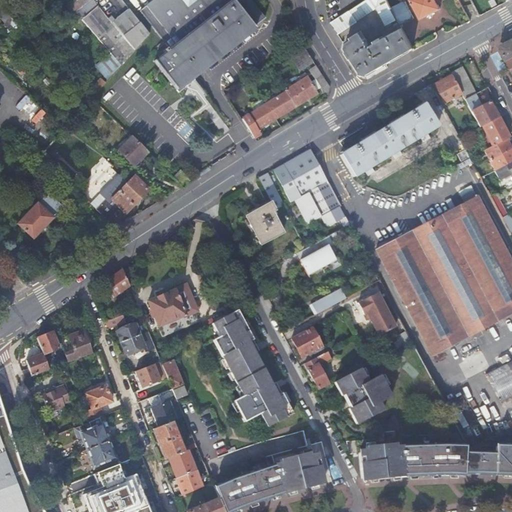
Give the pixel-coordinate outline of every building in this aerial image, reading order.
[(97,5),(95,3),(92,0),(76,0),(73,3),(84,17),(81,20),(110,55),(114,59),(120,67),(131,54),(134,51),(122,36),(114,26),(112,24),(109,20),(103,13),(97,5)] [(103,0),(102,0),(97,5),(103,13),(110,8),(103,0)] [(154,0),(139,11),(155,32),(170,50),(168,52),(165,49),(161,52),(164,55),(154,63),(178,93),(186,87),(194,81),(191,77),(264,20),(247,0),(154,0)] [(365,0),(330,23),(337,34),(357,22),(357,21),(376,8),(385,26),(397,19),(391,8),(387,0),(365,0)] [(440,9),(435,0),(410,0),(420,19),(430,14),(440,9)] [(391,8),(397,19),(399,24),(400,25),(414,18),(405,1),(391,8)] [(84,17),(73,3),(69,6),(81,20),(84,17)] [(115,21),(112,24),(114,26),(122,36),(134,51),(147,36),(128,11),(115,21)] [(400,56),(412,48),(400,25),(399,24),(396,26),(398,30),(384,38),(382,36),(375,40),(376,43),(371,45),(368,44),(366,41),(367,41),(361,31),(352,37),(353,39),(346,43),(345,47),(355,63),(362,73),(367,74),(377,69),(385,64),(400,56)] [(511,38),(502,44),(501,49),(504,54),(507,60),(511,57),(511,38)] [(301,71),(314,63),(305,49),(292,57),(301,71)] [(107,81),(120,67),(114,59),(110,55),(95,68),(107,81)] [(362,73),(355,63),(352,65),(361,78),(364,75),(365,76),(367,74),(362,73)] [(377,69),(367,74),(365,76),(367,76),(369,79),(388,68),(385,64),(377,69)] [(22,65),(16,71),(21,75),(26,70),(22,65)] [(323,93),(328,95),(330,88),(316,66),(309,70),(315,79),(315,80),(323,91),(323,93)] [(469,109),(493,97),(488,88),(477,93),(463,66),(451,72),(466,99),(464,100),(469,109)] [(461,94),(464,100),(466,99),(451,72),(450,73),(451,76),(461,94)] [(443,103),(461,94),(451,76),(442,80),(434,85),(443,103)] [(307,77),(285,90),(286,92),(296,107),(306,101),(318,94),(307,77)] [(95,95),(105,84),(100,79),(90,90),(95,95)] [(286,92),(266,104),(276,120),(285,114),(296,107),(286,92)] [(93,97),(89,93),(78,105),(83,109),(92,99),(93,97)] [(479,127),(481,126),(498,118),(494,110),(489,102),(471,112),(479,127)] [(427,132),(438,126),(431,114),(424,103),(340,155),(353,177),(365,170),(368,175),(374,171),(371,166),(392,153),(395,158),(402,154),(399,149),(420,137),(423,142),(430,137),(427,132)] [(276,120),(266,104),(242,119),(254,138),(261,134),(259,130),(266,125),(276,120)] [(75,108),(62,123),(66,128),(75,118),(79,113),(75,108)] [(489,148),(506,139),(508,138),(503,128),(498,118),(481,126),(491,144),(488,146),(489,148)] [(143,158),(147,153),(131,138),(117,152),(135,170),(141,164),(139,162),(143,158)] [(484,150),(489,160),(511,149),(509,144),(506,139),(489,148),(484,150)] [(511,161),(511,149),(489,160),(494,170),(511,161)] [(315,161),(309,150),(289,160),(282,164),(272,170),(290,202),(294,200),(307,224),(320,216),(326,227),(340,220),(344,227),(349,225),(339,207),(326,181),(315,161)] [(511,177),(511,161),(494,170),(494,171),(499,181),(511,175),(511,177)] [(183,188),(192,183),(180,171),(173,178),(183,188)] [(260,176),(258,178),(271,203),(275,210),(275,209),(283,205),(266,173),(260,176)] [(95,210),(107,221),(117,210),(119,212),(121,210),(125,214),(132,206),(147,191),(134,178),(128,184),(121,178),(102,197),(105,200),(95,210)] [(375,249),(432,357),(511,314),(511,263),(473,191),(461,197),(464,202),(393,240),(375,249)] [(24,218),(18,225),(33,238),(47,222),(62,207),(48,193),(38,205),(30,212),(28,210),(22,216),(24,218)] [(100,194),(90,205),(95,210),(105,200),(102,197),(100,194)] [(495,195),(491,198),(501,218),(507,215),(503,208),(502,209),(495,195)] [(275,210),(271,203),(258,210),(246,217),(260,244),(283,232),(274,215),(277,214),(275,209),(275,210)] [(334,245),(329,236),(305,248),(297,253),(301,260),(300,260),(303,266),(307,274),(334,260),(327,248),(334,245)] [(113,275),(105,281),(112,297),(128,286),(121,269),(113,275)] [(165,294),(148,301),(158,326),(184,315),(184,316),(197,310),(186,284),(173,289),(174,291),(165,294)] [(312,304),(317,313),(338,302),(346,298),(341,289),(312,304)] [(368,313),(370,319),(372,318),(375,323),(373,324),(379,336),(395,328),(388,313),(385,315),(381,306),(384,304),(378,292),(358,303),(361,310),(364,315),(368,313)] [(115,319),(122,315),(129,313),(126,307),(112,313),(115,319)] [(249,342),(252,340),(253,340),(249,331),(248,329),(243,320),(237,310),(212,323),(219,337),(213,340),(223,359),(228,368),(230,373),(234,380),(237,386),(242,396),(239,398),(233,401),(233,402),(238,412),(244,422),(260,414),(267,427),(292,414),(287,403),(282,394),(281,392),(280,393),(277,394),(274,389),(272,384),(271,382),(256,354),(255,352),(252,347),(249,342)] [(115,319),(104,323),(107,330),(114,328),(125,322),(122,315),(115,319)] [(121,342),(138,335),(134,325),(117,332),(119,337),(121,342)] [(312,328),(304,332),(291,339),(301,358),(312,352),(322,347),(312,328)] [(84,330),(70,336),(71,339),(85,333),(84,330)] [(52,332),(37,338),(43,354),(43,355),(59,349),(55,340),(52,332)] [(134,349),(136,348),(138,351),(143,349),(145,352),(154,349),(147,332),(138,335),(121,342),(125,353),(134,349)] [(70,336),(59,340),(68,362),(93,353),(89,343),(85,333),(71,339),(70,336)] [(257,351),(252,340),(249,342),(252,347),(255,352),(257,351)] [(304,362),(326,350),(324,346),(302,358),(304,362)] [(327,352),(325,353),(320,356),(304,364),(311,376),(318,389),(328,384),(322,373),(327,370),(323,364),(331,360),(330,357),(329,354),(327,352)] [(31,376),(49,369),(43,355),(43,354),(37,356),(25,361),(29,369),(31,376)] [(511,419),(511,359),(488,371),(511,419)] [(172,361),(162,365),(167,378),(172,390),(174,396),(176,400),(186,395),(172,361)] [(160,362),(153,365),(160,381),(167,378),(162,365),(160,362)] [(142,389),(160,381),(153,365),(153,364),(135,372),(142,389)] [(348,409),(350,413),(389,392),(386,386),(381,376),(380,375),(368,381),(366,376),(366,375),(364,376),(361,370),(360,368),(354,372),(347,375),(341,378),(334,382),(341,396),(343,395),(346,402),(350,408),(348,409)] [(381,376),(386,386),(389,385),(383,375),(381,376)] [(42,395),(43,399),(62,392),(66,390),(64,385),(54,389),(55,390),(50,392),(42,395)] [(234,388),(239,398),(242,396),(237,386),(234,388)] [(87,407),(83,409),(88,422),(103,417),(99,407),(111,402),(108,394),(105,387),(86,395),(92,409),(89,410),(87,407)] [(62,392),(43,399),(49,412),(65,406),(64,403),(70,401),(66,390),(62,392)] [(46,511),(43,504),(29,479),(23,466),(18,450),(0,392),(0,511),(46,511)] [(389,392),(350,413),(352,417),(356,424),(384,410),(380,402),(391,396),(389,392)] [(98,446),(109,442),(105,433),(102,424),(97,426),(96,422),(105,418),(104,416),(103,417),(88,422),(91,428),(98,446)] [(85,443),(87,450),(98,446),(91,428),(88,422),(76,427),(74,428),(77,437),(80,445),(85,443)] [(165,459),(168,458),(187,451),(196,447),(194,443),(181,448),(171,422),(152,430),(158,444),(165,459)] [(371,482),(378,481),(377,480),(392,478),(392,480),(399,479),(399,477),(400,477),(400,475),(404,475),(409,474),(409,476),(410,476),(410,478),(417,478),(417,476),(432,475),(432,477),(439,477),(439,475),(440,475),(440,473),(443,473),(449,473),(449,475),(450,475),(450,477),(457,477),(457,475),(464,475),(464,474),(480,474),(482,474),(502,475),(502,476),(509,477),(509,475),(511,475),(511,472),(511,443),(510,443),(495,443),(495,446),(495,451),(469,451),(465,450),(466,447),(466,444),(463,444),(458,435),(453,435),(459,444),(408,445),(396,446),(396,443),(373,446),(365,447),(366,449),(364,449),(363,450),(362,450),(361,450),(361,451),(360,451),(360,452),(359,452),(359,453),(359,454),(359,455),(359,456),(361,479),(369,478),(369,481),(370,481),(371,482)] [(98,446),(104,463),(115,458),(112,450),(109,442),(98,446)] [(94,467),(104,463),(98,446),(87,450),(92,462),(94,467)] [(172,468),(176,478),(195,471),(187,451),(168,458),(172,468)] [(228,482),(213,488),(218,499),(223,511),(232,511),(239,509),(238,507),(248,504),(248,505),(250,505),(250,507),(257,505),(256,503),(263,501),(270,499),(271,500),(277,498),(277,496),(278,496),(277,494),(287,491),(287,493),(288,493),(289,495),(295,493),(295,491),(302,489),(309,488),(309,489),(316,487),(315,486),(317,486),(316,483),(324,481),(317,457),(317,456),(316,455),(315,454),(314,454),(313,454),(312,454),(309,455),(308,453),(308,452),(301,454),(279,460),(281,468),(270,472),(268,469),(240,478),(241,481),(229,486),(228,482)] [(72,500),(76,511),(156,511),(136,461),(124,466),(128,477),(102,488),(72,500)] [(179,487),(182,495),(198,489),(202,487),(195,471),(176,478),(175,478),(179,487)] [(223,511),(218,499),(187,511),(223,511)]
